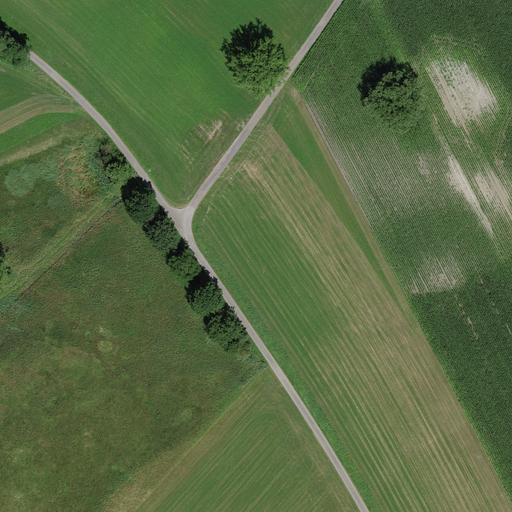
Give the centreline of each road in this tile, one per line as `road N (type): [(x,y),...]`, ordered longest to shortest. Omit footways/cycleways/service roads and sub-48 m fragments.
road 1 (track): [(362,511),(173,211),(86,104),(0,34)]
road 2 (track): [(173,211),(328,0)]
